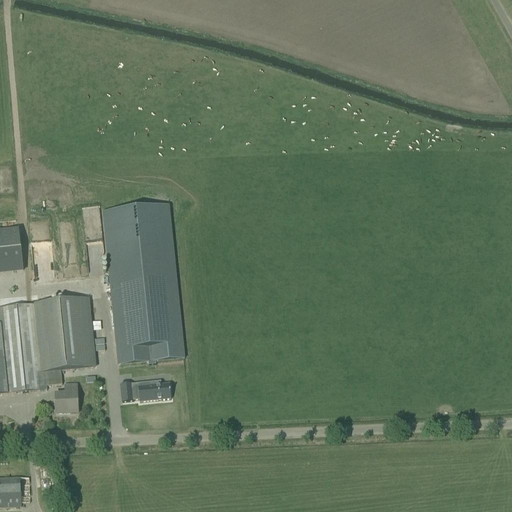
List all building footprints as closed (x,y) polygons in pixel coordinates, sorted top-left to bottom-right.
[(128,211),(103,213),(118,366),(151,363),(181,360),(185,359),(169,206),(131,210),(128,211)] [(0,231),(0,272),(23,271),(19,229),(0,231)] [(38,306),(33,306),(40,374),(60,373),(96,369),(90,300),(38,306)] [(0,396),(46,392),(47,392),(47,388),(62,386),(60,373),(40,374),(33,306),(0,309),(0,396)] [(138,389),(132,390),(133,403),(139,402),(140,404),(171,401),(169,386),(160,387),(160,384),(150,385),(150,388),(138,389)] [(77,387),(65,387),(65,398),(55,399),(56,416),(78,415),(78,405),(77,387)] [(30,505),(29,490),(29,480),(0,481),(0,510),(21,510),(21,506),(30,505)]
